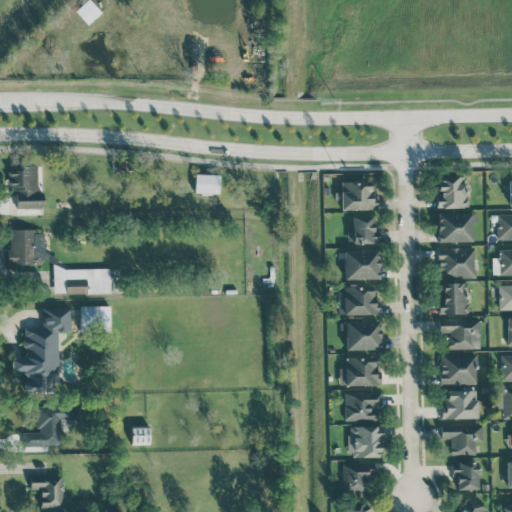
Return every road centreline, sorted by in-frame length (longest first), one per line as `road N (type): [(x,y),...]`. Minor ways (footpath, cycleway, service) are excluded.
road 1 (secondary): [(0,133),(279,154),(511,150)]
road 2 (secondary): [(511,113),(280,117),(15,101)]
road 3 (residential): [(402,116),(415,506)]
